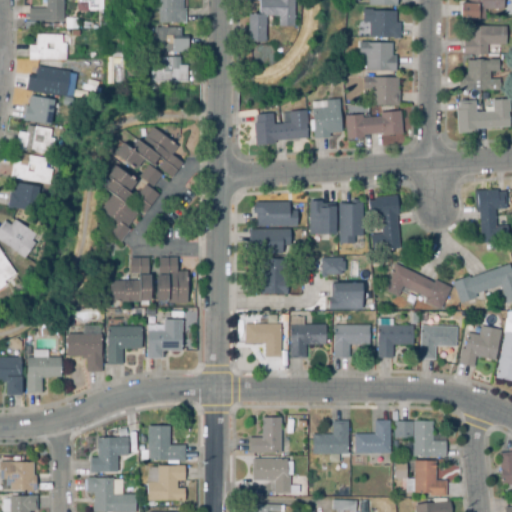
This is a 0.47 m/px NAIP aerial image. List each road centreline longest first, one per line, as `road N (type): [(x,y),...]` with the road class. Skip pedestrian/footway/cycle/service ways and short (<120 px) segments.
road 1 (residential): [(511,422),(444,393),(169,389),(58,422),(0,425)]
road 2 (residential): [(214,511),(219,112)]
road 3 (residential): [(511,158),(218,177)]
road 4 (residential): [(427,163),(430,0)]
